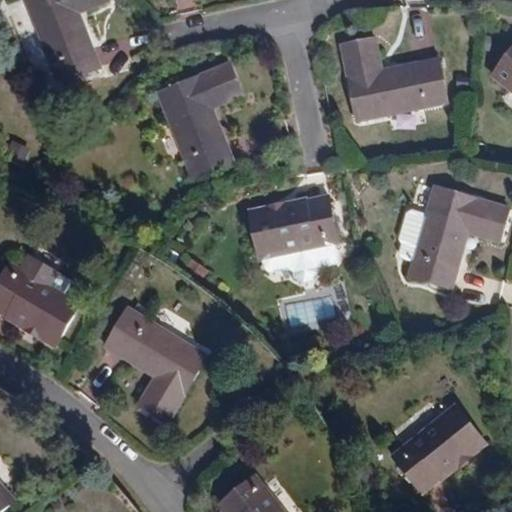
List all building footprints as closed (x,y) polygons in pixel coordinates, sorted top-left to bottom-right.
[(167,0),(173,20),(232,0),(167,0)] [(93,5),(26,39),(64,123),(104,104),(80,50),(108,36),(93,5)] [(349,70),(362,147),(453,128),(446,84),(386,95),(381,64),(349,70)] [(511,84),(500,100),(511,109),(511,84)] [(236,89),(163,120),(198,206),(239,189),(217,133),(248,119),(236,89)] [(484,236),(496,240),(493,252),(508,256),(511,244),(511,225),(490,218),(451,207),(443,234),(427,229),(422,232),(414,257),(416,262),(414,270),(418,273),(430,277),(425,292),(464,303),(481,248),(484,236)] [(337,210),(260,229),(270,276),(347,258),(337,210)] [(484,236),(481,248),(493,252),(496,240),(484,236)] [(11,272),(0,291),(0,320),(55,354),(79,313),(64,303),(71,288),(34,264),(25,280),(11,272)] [(201,352),(119,309),(99,348),(147,376),(133,404),(163,421),(201,352)] [(462,421),(398,473),(428,508),(493,458),(462,421)] [(298,511),(262,471),(229,502),(237,511),(298,511)] [(19,511),(0,489),(0,511),(19,511)]
